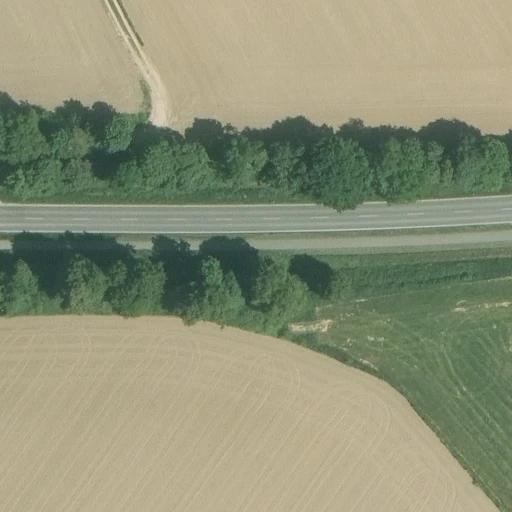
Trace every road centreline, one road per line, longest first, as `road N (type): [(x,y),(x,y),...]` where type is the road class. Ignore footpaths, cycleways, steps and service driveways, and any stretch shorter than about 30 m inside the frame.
road 1 (secondary): [(0,218),(511,209)]
road 2 (track): [(0,172),(128,146),(160,120),(161,100),(114,0)]
